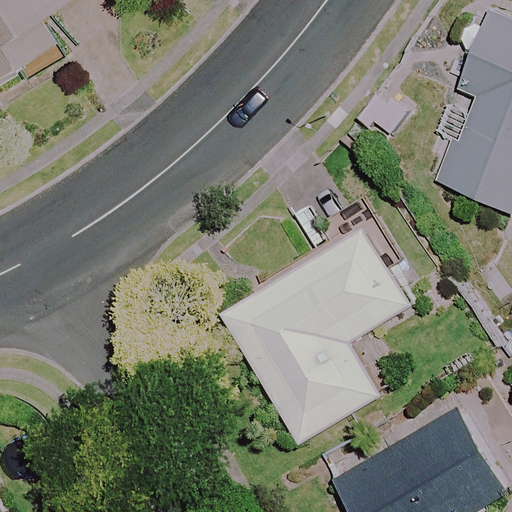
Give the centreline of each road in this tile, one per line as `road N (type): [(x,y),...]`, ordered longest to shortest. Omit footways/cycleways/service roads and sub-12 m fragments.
road 1 (residential): [(35,259),(210,132),(322,0)]
road 2 (residential): [(187,511),(35,259)]
